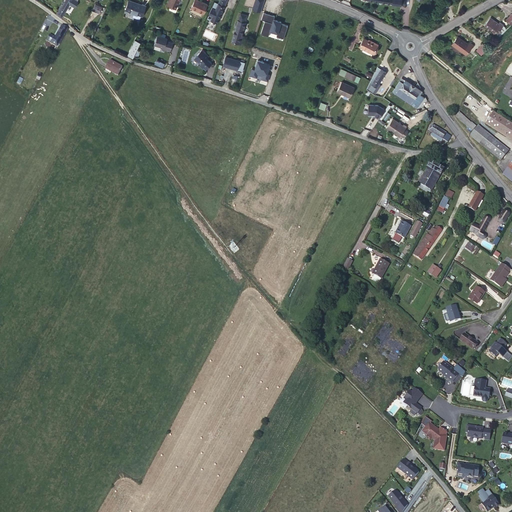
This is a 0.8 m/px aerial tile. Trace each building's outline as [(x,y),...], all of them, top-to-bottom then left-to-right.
[(57,12),(56,14),(61,18),(70,4),(74,7),(78,2),(75,0),(65,0),(58,12),(57,12)] [(146,5),(130,0),(128,0),(125,10),(142,16),(146,5)] [(176,9),(179,0),(169,0),(167,5),(176,9)] [(203,13),(207,4),(198,0),(194,0),(191,8),(203,13)] [(219,0),(216,9),(212,7),(209,15),(212,16),(211,20),(217,23),(227,0),(219,0)] [(264,0),(255,0),(253,8),(261,11),(264,0)] [(99,14),(102,7),(95,4),(92,10),(99,14)] [(275,16),(263,12),(261,20),(265,21),(261,34),(268,36),(270,29),(277,32),(276,36),(283,38),(288,25),(281,23),(281,22),(274,19),(275,16)] [(241,35),(245,23),(244,22),(247,15),(241,13),(238,20),(232,42),(239,44),(241,35)] [(499,23),(490,17),(484,25),(497,34),(503,26),(503,25),(500,22),(499,23)] [(46,41),(56,46),(58,44),(66,29),(61,26),(54,38),(49,35),(46,41)] [(507,29),(503,26),(497,34),(499,36),(507,29)] [(68,29),(66,29),(58,44),(59,45),(68,29)] [(167,38),(158,36),(155,45),(164,48),(163,50),(170,52),(173,43),(166,41),(167,38)] [(468,44),(458,36),(452,44),(466,54),(473,45),(469,42),(468,44)] [(359,46),(373,54),(378,44),(372,41),(371,42),(363,38),(359,46)] [(135,42),(128,55),(133,57),(134,56),(137,50),(139,44),(135,42)] [(487,48),(483,44),(476,51),(480,55),(487,48)] [(202,49),(194,58),(201,64),(200,65),(206,70),(212,63),(207,58),(208,56),(206,54),(206,53),(202,49)] [(240,60),(226,56),(223,65),(237,69),(240,60)] [(156,58),(154,63),(162,67),(164,62),(156,58)] [(118,76),(123,67),(110,60),(105,69),(118,76)] [(270,64),(258,60),(255,69),(252,68),(250,75),(256,77),(257,74),(263,75),(262,79),(268,81),(270,74),(267,73),(270,64)] [(356,76),(342,69),(339,73),(354,80),(356,76)] [(381,69),(368,89),(375,93),(381,85),(379,83),(386,72),(381,69)] [(422,91),(402,77),(392,92),(414,106),(416,104),(418,106),(424,97),(420,94),(422,91)] [(354,87),(341,81),(337,91),(350,97),(354,87)] [(373,93),(368,90),(364,96),(369,99),(373,93)] [(379,105),(368,105),(368,116),(374,116),(378,121),(383,117),(386,111),(379,105)] [(456,116),(472,130),(476,126),(460,112),(456,116)] [(511,140),(511,123),(493,112),(485,123),(511,140)] [(393,118),(386,128),(400,137),(401,135),(404,137),(408,131),(405,129),(407,126),(403,124),(403,125),(393,118)] [(431,126),(429,130),(433,133),(431,136),(441,142),(443,139),(448,142),(451,136),(432,125),(431,126)] [(480,144),(488,134),(478,126),(470,136),(480,144)] [(501,160),(509,151),(488,134),(480,144),(501,160)] [(444,169),(431,161),(428,167),(417,186),(428,193),(430,189),(432,190),(440,175),(441,175),(444,169)] [(511,163),(503,174),(511,180),(511,163)] [(446,196),(451,199),(454,193),(448,190),(446,196)] [(469,207),(475,211),(484,196),(477,192),(469,207)] [(449,199),(444,197),(440,206),(444,208),(449,199)] [(505,221),(510,214),(510,212),(510,211),(510,210),(509,210),(509,209),(508,209),(506,209),(505,209),(504,210),(499,217),(499,218),(499,219),(499,220),(499,221),(500,222),(501,222),(502,223),(503,223),(505,222),(505,221)] [(480,226),(474,223),(470,231),(476,235),(477,236),(478,236),(485,238),(486,237),(486,236),(486,235),(486,234),(485,233),(483,232),(490,218),(491,217),(490,216),(489,216),(489,215),(488,215),(486,215),(485,216),(480,226)] [(411,226),(402,221),(395,233),(404,238),(411,226)] [(415,237),(422,224),(419,223),(418,226),(416,224),(410,235),(415,237)] [(421,260),(442,230),(437,227),(435,230),(433,228),(428,235),(427,234),(423,241),(425,242),(423,245),(421,243),(413,254),(421,260)] [(470,252),(474,246),(469,242),(465,248),(470,252)] [(343,268),(348,270),(352,261),(348,259),(343,268)] [(389,264),(380,259),(372,274),(373,275),(375,275),(373,279),(373,280),(379,283),(381,279),(389,264)] [(510,269),(502,263),(490,280),(499,286),(504,279),(508,273),(510,269)] [(436,278),(441,271),(433,266),(428,272),(436,278)] [(469,298),(477,304),(484,293),(476,287),(469,298)] [(450,322),(461,319),(456,305),(446,308),(450,322)] [(473,349),(477,343),(465,334),(460,340),(473,349)] [(507,344),(500,338),(496,343),(495,342),(490,347),(492,348),(489,351),(496,357),(499,354),(503,357),(507,352),(503,349),(507,344)] [(511,357),(511,356),(507,352),(503,357),(508,362),(511,357)] [(454,369),(443,362),(439,369),(439,371),(444,375),(443,377),(447,379),(448,378),(453,382),(454,381),(458,374),(461,376),(463,377),(465,372),(457,364),(454,369)] [(489,399),(489,396),(490,393),(490,389),(485,388),(486,381),(475,379),(474,386),(476,387),(476,391),(474,390),(474,396),(482,397),(482,399),(482,401),(483,402),(486,402),(487,401),(488,400),(488,398),(489,399)] [(423,394),(415,388),(412,392),(410,390),(404,397),(407,399),(404,403),(412,409),(416,404),(415,402),(416,401),(417,402),(423,394)] [(421,408),(416,404),(412,409),(418,413),(421,408)] [(436,428),(430,423),(427,428),(425,427),(422,431),(427,435),(427,436),(431,439),(432,438),(435,440),(434,449),(445,451),(447,436),(446,435),(447,432),(441,427),(439,430),(438,431),(436,429),(436,428)] [(475,428),(475,426),(467,425),(466,433),(468,433),(467,436),(482,439),(482,437),(484,438),(485,439),(489,440),(491,430),(483,429),(475,428)] [(511,444),(511,434),(504,433),(502,443),(511,444)] [(411,464),(404,458),(398,467),(413,480),(419,472),(419,471),(416,468),(414,468),(411,465),(411,464)] [(480,464),(457,460),(456,476),(465,477),(465,475),(478,476),(480,464)] [(483,501),(481,503),(487,511),(495,506),(495,507),(499,505),(492,494),(489,488),(486,490),(483,488),(478,491),(480,495),(483,501)] [(397,491),(395,491),(388,496),(400,511),(402,511),(407,506),(404,502),(402,499),(402,498),(400,495),(399,495),(398,493),(397,491)]
